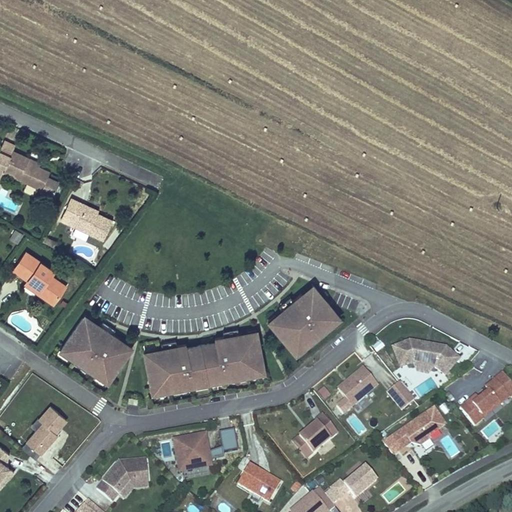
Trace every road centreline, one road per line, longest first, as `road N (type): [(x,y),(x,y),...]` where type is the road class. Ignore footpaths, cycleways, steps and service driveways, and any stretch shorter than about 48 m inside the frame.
road 1 (residential): [(118,419),(149,423),(287,393),(397,309),(430,315),(511,358)]
road 2 (residential): [(0,108),(157,181)]
road 3 (residential): [(118,419),(40,511)]
